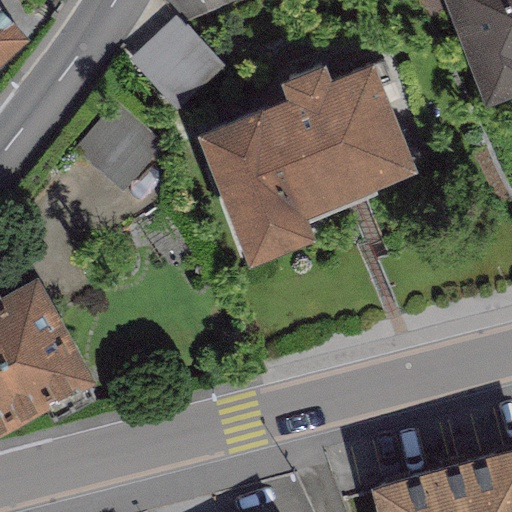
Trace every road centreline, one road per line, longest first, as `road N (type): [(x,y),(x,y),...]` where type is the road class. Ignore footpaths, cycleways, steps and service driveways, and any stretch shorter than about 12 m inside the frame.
road 1 (secondary): [(511,357),(0,486)]
road 2 (secondary): [(111,0),(0,152)]
